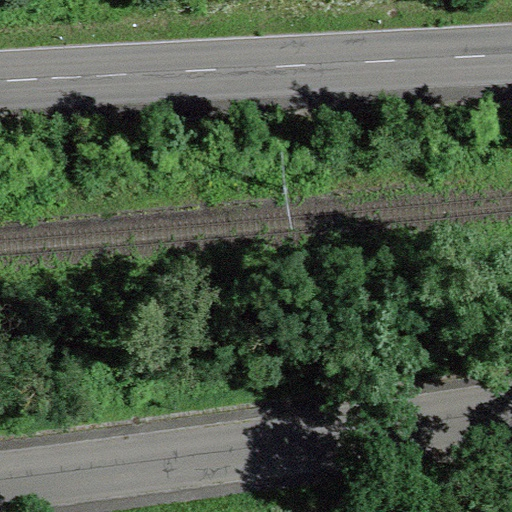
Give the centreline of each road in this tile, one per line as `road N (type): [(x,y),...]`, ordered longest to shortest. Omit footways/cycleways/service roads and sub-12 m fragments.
road 1 (unclassified): [(0,481),(258,449),(511,404)]
road 2 (tertiary): [(0,81),(511,57)]
